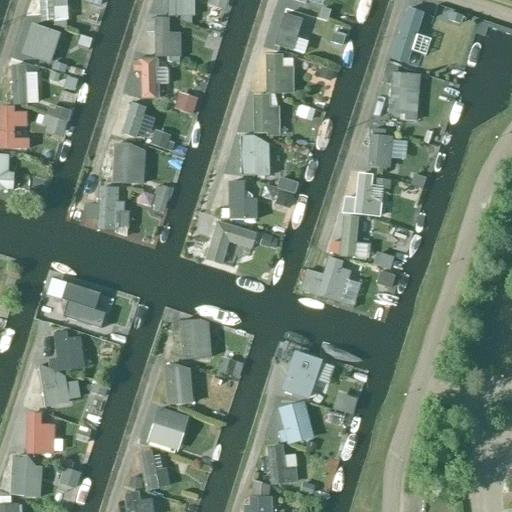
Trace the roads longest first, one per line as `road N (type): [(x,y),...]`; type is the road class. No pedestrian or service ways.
road 1 (residential): [(417,384),(475,202),(511,136)]
road 2 (residential): [(388,511),(393,460),(417,384)]
